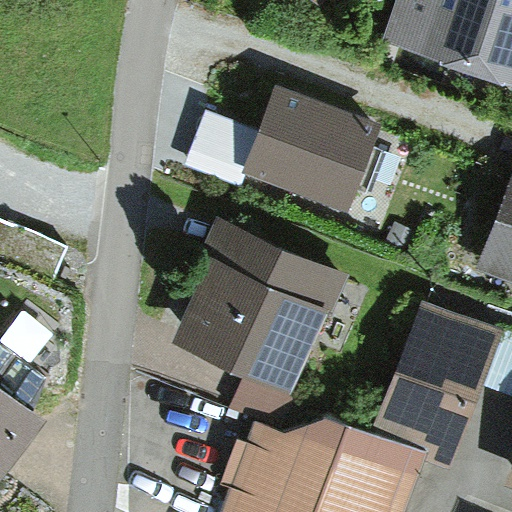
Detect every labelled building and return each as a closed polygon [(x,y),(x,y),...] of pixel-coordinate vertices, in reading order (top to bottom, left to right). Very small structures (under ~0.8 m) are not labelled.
[(511,0),(389,0),(376,42),(511,87),(511,0)] [(234,161),(336,203),(363,137),(266,97),(251,132),(205,113),(185,161),(226,178),(234,161)] [(511,192),(508,191),(469,281),(511,299),(511,192)] [(0,218),(0,293),(29,308),(59,248),(0,218)] [(276,379),(326,275),(225,227),(175,331),(276,379)] [(253,434),(217,511),(391,511),(421,450),(438,458),(481,330),(418,307),(370,433),(253,434)] [(0,387),(0,440),(26,406),(0,387)] [(511,451),(501,478),(511,482),(511,451)]
